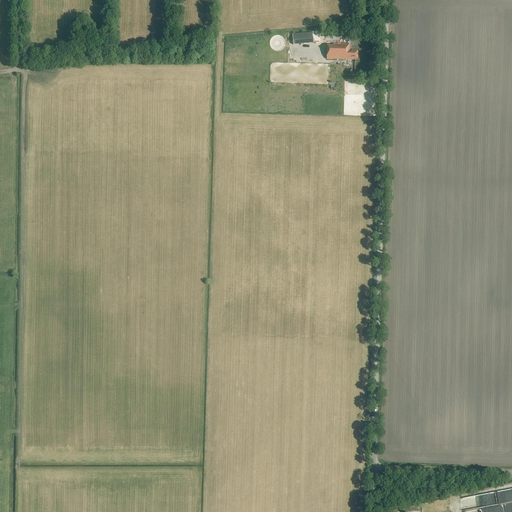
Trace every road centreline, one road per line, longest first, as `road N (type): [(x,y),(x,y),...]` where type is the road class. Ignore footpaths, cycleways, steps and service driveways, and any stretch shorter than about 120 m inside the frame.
road 1 (tertiary): [(372,467),(384,0)]
road 2 (unclassified): [(372,467),(511,472)]
